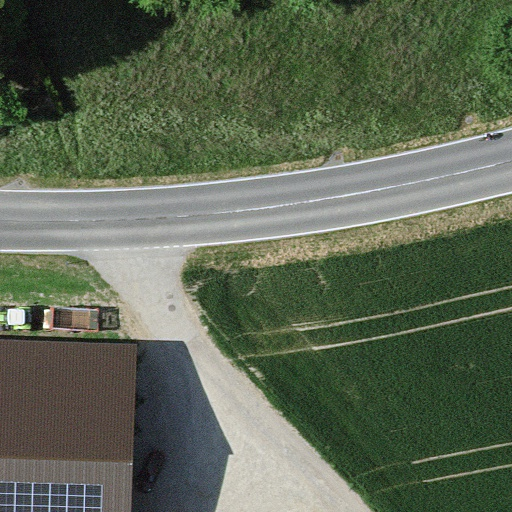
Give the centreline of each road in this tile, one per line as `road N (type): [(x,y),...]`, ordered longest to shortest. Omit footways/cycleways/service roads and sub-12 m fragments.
road 1 (primary): [(113,222),(337,197),(511,158)]
road 2 (residential): [(113,222),(182,346),(353,511)]
road 3 (track): [(0,23),(32,111),(113,222)]
